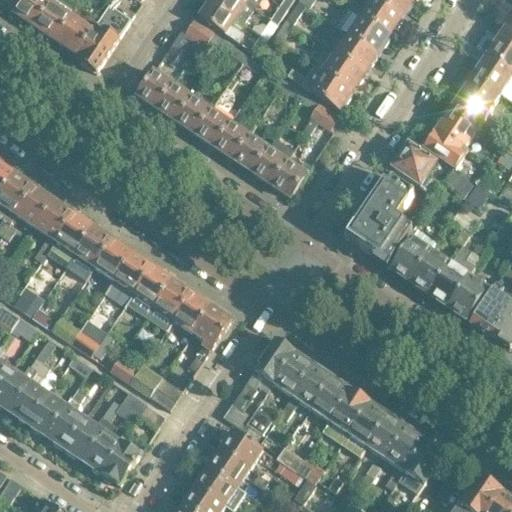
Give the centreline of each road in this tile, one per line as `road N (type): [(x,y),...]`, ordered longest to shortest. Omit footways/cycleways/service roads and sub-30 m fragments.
road 1 (residential): [(0,126),(268,306)]
road 2 (residential): [(306,250),(472,0)]
road 3 (residential): [(268,306),(475,445)]
road 4 (residential): [(129,511),(268,306)]
road 5 (residential): [(511,387),(306,250)]
road 6 (residential): [(306,250),(104,114)]
road 7 (residential): [(104,114),(178,0)]
road 8 (residential): [(104,114),(0,45)]
